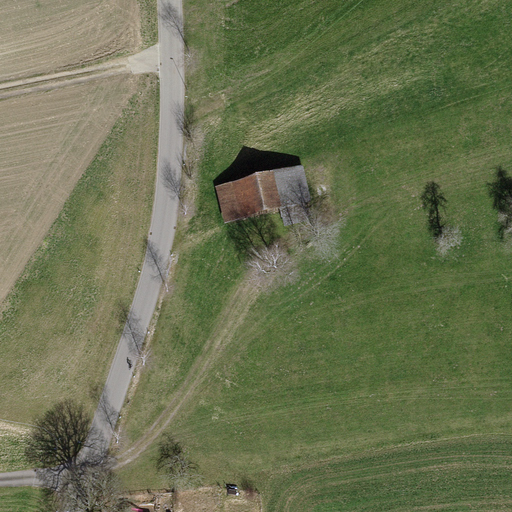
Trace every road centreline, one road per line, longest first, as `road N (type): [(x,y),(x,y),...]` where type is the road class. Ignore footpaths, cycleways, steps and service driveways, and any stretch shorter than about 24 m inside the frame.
road 1 (tertiary): [(171,0),(162,236),(78,511)]
road 2 (track): [(283,237),(159,428),(87,477)]
road 3 (track): [(0,92),(174,57)]
